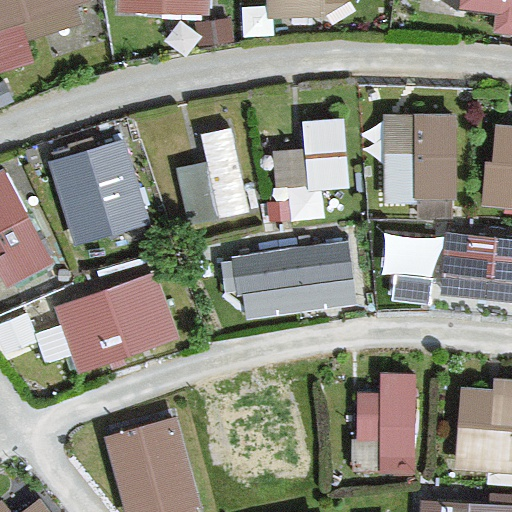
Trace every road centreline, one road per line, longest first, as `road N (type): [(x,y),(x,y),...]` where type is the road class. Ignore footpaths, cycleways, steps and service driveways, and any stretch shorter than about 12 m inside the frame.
road 1 (track): [(0,422),(15,410),(237,343),(379,322),(511,331)]
road 2 (track): [(0,126),(124,78),(237,54),(381,44),(511,53)]
road 3 (track): [(105,511),(0,386)]
